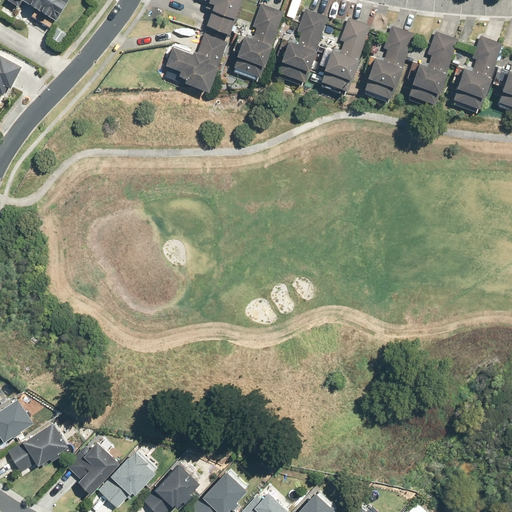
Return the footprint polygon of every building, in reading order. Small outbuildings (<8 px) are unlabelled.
[(9,0),(19,6),(22,0),(24,0),(57,20),(68,0),(9,0)] [(207,0),(210,1),(210,2),(215,4),(207,25),(231,34),(243,0),(207,0)] [(272,43),(284,11),(262,3),(253,26),(258,27),(254,38),(246,35),(246,36),(239,34),(233,50),(239,53),(234,67),(261,76),(272,43)] [(317,48),(328,16),(306,8),(298,30),(302,32),(298,43),(290,40),(290,41),(283,39),(277,55),(284,58),(283,61),(284,61),(280,71),(306,81),(309,70),(311,71),(318,51),(316,50),(317,48)] [(360,59),(372,25),(349,17),(342,39),(345,40),(342,52),(334,49),(333,50),(327,48),(321,63),(327,66),(326,69),(327,70),(323,81),(349,90),(353,79),(354,80),(361,59),(360,59)] [(402,67),(414,33),(393,25),(385,47),(389,48),(385,59),(377,57),(376,57),(370,55),(365,70),(371,72),(370,77),(370,78),(366,89),(392,98),(396,87),(399,88),(405,68),(402,67)] [(447,73),(459,38),(436,31),(428,52),(433,54),(429,66),(414,60),(408,78),(415,80),(410,95),(437,104),(440,93),(443,93),(449,73),(447,73)] [(187,82),(210,92),(228,41),(205,33),(198,51),(196,51),(194,54),(174,45),(167,65),(182,70),(180,75),(188,79),(187,82)] [(481,108),(504,43),(482,35),(474,57),(478,59),(474,70),(459,65),(453,81),(460,84),(459,85),(460,86),(456,98),(481,108)] [(0,93),(1,92),(3,93),(7,84),(10,86),(21,65),(0,53),(0,93)] [(511,69),(511,71),(500,67),(494,83),(505,87),(500,101),(511,105),(511,69)] [(0,406),(0,436),(2,436),(3,438),(12,433),(13,434),(21,429),(20,428),(33,419),(17,395),(0,406)] [(61,455),(59,452),(69,445),(54,421),(9,451),(20,473),(37,462),(39,465),(50,457),(52,460),(61,455)] [(90,490),(119,459),(97,439),(89,447),(85,444),(66,464),(79,476),(77,478),(90,490)] [(134,491),(155,469),(146,460),(148,459),(134,446),(110,472),(112,474),(99,488),(117,505),(132,489),(134,491)] [(201,484),(179,464),(170,474),(169,474),(144,500),(156,511),(167,511),(172,507),(173,508),(175,506),(178,509),(184,502),(186,504),(193,497),(190,495),(201,484)] [(247,487),(226,468),(189,507),(194,511),(219,511),(221,511),(223,511),(230,505),(232,506),(238,500),(236,499),(247,487)] [(288,511),(291,509),(267,488),(261,496),(257,492),(239,511),(288,511)] [(332,511),(336,508),(315,489),(294,511),(332,511)] [(370,511),(360,503),(352,511),(350,511),(349,511),(370,511)]
